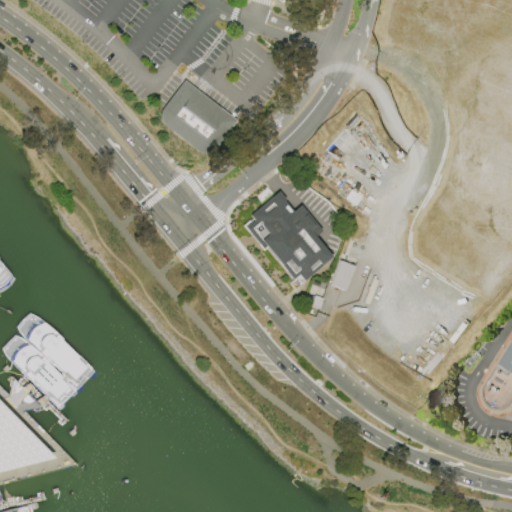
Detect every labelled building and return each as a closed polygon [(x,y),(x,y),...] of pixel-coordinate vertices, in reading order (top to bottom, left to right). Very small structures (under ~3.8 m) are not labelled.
[(203,159),(233,121),(182,80),(151,118),(203,159)] [(246,216),(276,191),(283,200),(281,201),(290,212),(298,206),(319,231),(313,236),(330,257),(300,281),(295,275),(289,280),(261,246),(259,248),(241,228),(250,220),(246,216)] [(66,387),(22,341),(6,356),(50,403),(66,387)] [(511,348),(503,363),(511,368),(511,348)] [(0,470),(49,458),(1,410),(0,409),(0,470)]
